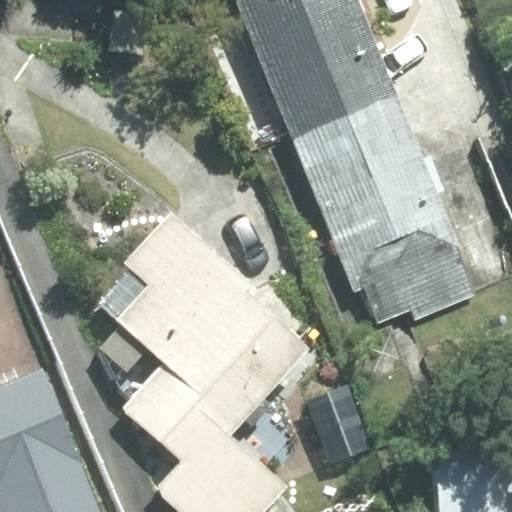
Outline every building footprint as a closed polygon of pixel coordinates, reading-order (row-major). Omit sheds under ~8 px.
[(89,0),(23,0),(22,23),(87,28),(89,0)] [(234,0),(352,291),(361,287),(380,334),(477,295),(358,0),(234,0)] [(154,15),(108,12),(105,54),(151,57),(154,15)] [(315,340),(171,210),(123,263),(146,283),(94,341),(128,371),(146,352),(160,365),(121,408),(180,460),(153,489),(178,511),(261,511),(286,485),(230,435),(315,340)] [(99,511),(37,367),(0,382),(0,511),(99,511)] [(347,388),(302,402),(322,462),(367,447),(347,388)] [(504,511),(506,454),(436,452),(433,511),(504,511)]
